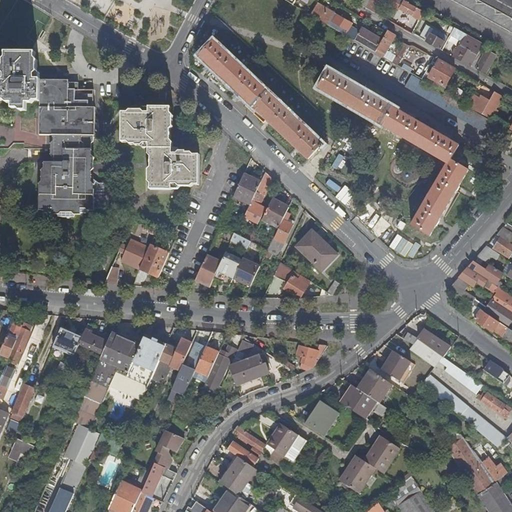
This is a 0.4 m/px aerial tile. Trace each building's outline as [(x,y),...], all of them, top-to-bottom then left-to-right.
[(284,0),(310,15),(315,6),(304,0),(284,0)] [(361,0),(359,4),(367,9),(371,0),(361,0)] [(379,0),(371,0),(367,9),(374,12),(379,0)] [(383,0),(383,1),(408,14),(412,16),(417,9),(407,3),(406,4),(398,0),(383,0)] [(511,0),(451,0),(511,32),(511,0)] [(351,23),(317,4),(311,16),(354,41),(360,31),(361,29),(351,23)] [(356,14),(351,23),(361,29),(366,19),(356,14)] [(426,26),(420,36),(427,40),(426,42),(440,49),(447,37),(426,26)] [(455,56),(454,58),(462,62),(469,66),(471,67),(472,66),(481,50),(484,44),(455,28),(454,28),(450,35),(463,42),(458,50),(455,49),(452,54),(455,56)] [(382,43),(360,31),(354,41),(376,53),(382,43)] [(396,36),(388,32),(382,43),(376,53),(384,58),(396,36)] [(322,145),(215,42),(200,56),(308,160),(322,145)] [(394,57),(391,62),(398,66),(409,47),(402,43),(396,54),(398,56),(397,59),(394,57)] [(481,50),(472,66),(477,69),(486,53),(481,50)] [(488,50),(486,53),(477,69),(486,73),(496,55),(488,50)] [(95,170),(95,157),(93,156),(93,150),(85,150),(85,144),(83,141),(83,136),(96,136),(96,108),(89,108),(89,101),(83,101),(83,99),(81,99),(81,92),(76,92),(76,90),(69,90),(69,81),(50,81),(42,81),(41,80),(36,80),(36,75),(39,73),(38,61),(36,59),(36,53),(6,52),(6,58),(4,61),(4,66),(3,66),(3,72),(5,75),(5,79),(0,80),(0,115),(1,116),(0,101),(6,101),(9,103),(14,103),(14,109),(20,108),(23,111),(28,111),(28,103),(33,103),(36,101),(41,101),(41,136),(55,136),(55,142),(52,144),(52,156),(55,158),(54,163),(46,163),(46,169),(44,171),(44,182),(41,184),(41,211),(47,211),(47,210),(49,208),(55,209),(55,213),(55,215),(61,215),(61,214),(64,213),(74,213),(77,214),(77,215),(82,215),(82,214),(82,209),(87,208),(90,210),(90,211),(96,211),(96,191),(95,190),(95,185),(93,183),(93,172),(95,170)] [(450,79),(455,69),(435,58),(422,80),(446,94),(453,81),(450,79)] [(339,76),(329,71),(319,88),(364,115),(447,164),(441,175),(437,173),(434,179),(438,181),(421,211),(417,208),(414,214),(418,216),(412,226),(430,236),(468,171),(450,161),(458,146),(449,140),(451,137),(445,134),(443,137),(414,120),(416,117),(410,114),(408,117),(379,100),(381,97),(375,93),(373,96),(345,80),(346,76),(340,73),(339,76)] [(446,94),(422,80),(412,74),(405,86),(495,138),(502,127),(493,121),(482,115),(474,110),(467,106),(446,94)] [(503,96),(495,92),(490,101),(482,115),(493,121),(497,113),(495,112),(503,96)] [(473,94),(467,106),(474,110),(481,98),(473,94)] [(474,110),(482,115),(490,101),(482,97),(481,98),(474,110)] [(123,112),(123,142),(129,142),(131,144),(137,144),(137,145),(143,145),(145,143),(150,143),(150,154),(152,157),(152,167),(150,170),(150,181),(152,183),(152,189),(173,189),(173,184),(178,184),(180,187),(192,187),(195,184),(200,184),(200,155),(195,155),(192,152),(187,153),(187,151),(181,151),(179,153),(173,153),(174,143),(171,140),(171,129),(174,127),(174,115),(171,113),(171,107),(150,107),(150,112),(145,113),(143,110),(131,110),(129,112),(123,112)] [(261,206),(273,179),(266,173),(262,182),(251,205),(245,217),(259,224),(266,208),(261,206)] [(234,197),(251,205),(262,182),(245,174),(234,197)] [(290,208),(272,200),(263,220),(280,228),(288,212),(290,208)] [(291,214),(288,212),(280,228),(273,242),(268,252),(277,256),(293,225),(287,222),(291,214)] [(144,226),(142,230),(155,236),(157,231),(144,226)] [(248,229),(244,238),(252,242),(255,236),(256,233),(248,229)] [(511,240),(511,236),(500,230),(496,235),(501,238),(510,243),(511,240)] [(313,231),(298,247),(322,271),(337,255),(313,231)] [(232,240),(249,248),(252,242),(244,238),(237,234),(235,234),(232,240)] [(252,242),(262,248),(265,241),(255,236),(252,242)] [(510,243),(501,238),(494,248),(510,258),(511,255),(511,244),(510,243)] [(122,262),(140,270),(150,248),(131,240),(128,247),(123,245),(119,253),(125,255),(122,262)] [(169,254),(151,246),(150,248),(140,270),(158,279),(169,254)] [(495,260),(500,254),(486,246),(477,257),(487,263),(491,257),(495,260)] [(243,261),(227,253),(222,262),(214,280),(220,282),(223,283),(223,284),(230,287),(234,278),(243,261)] [(207,256),(195,281),(204,285),(211,288),(214,280),(222,262),(207,256)] [(243,261),(234,278),(251,286),(260,268),(243,260),(243,261)] [(497,281),(503,273),(490,265),(488,268),(486,270),(473,261),(468,267),(473,271),(498,287),(499,287),(502,284),(497,281)] [(276,276),(287,283),(284,289),(300,299),(311,282),(282,263),(278,272),(276,276)] [(472,287),(475,282),(469,278),(473,271),(468,267),(458,278),(469,285),(472,287)] [(118,270),(112,269),(106,283),(117,285),(118,270)] [(511,297),(497,287),(498,287),(473,271),(469,278),(475,282),(483,287),(484,286),(494,292),(497,294),(494,299),(511,311),(511,297)] [(509,326),(511,320),(511,313),(497,303),(496,306),(490,302),(487,307),(475,299),(476,299),(464,291),(469,285),(458,278),(449,289),(475,306),(493,318),(494,316),(509,326)] [(336,281),(328,293),(333,295),(341,284),(336,281)] [(511,342),(511,330),(493,318),(475,306),(470,313),(476,317),(475,319),(494,331),(496,332),(495,333),(501,337),(502,336),(511,342)] [(413,318),(419,322),(424,315),(426,313),(414,317),(413,318)] [(0,354),(6,357),(10,358),(17,341),(22,329),(23,327),(13,323),(0,354),(0,353),(0,354)] [(95,327),(88,324),(83,337),(79,345),(103,355),(107,346),(102,344),(101,346),(89,340),(95,327)] [(30,333),(22,329),(17,341),(10,358),(8,361),(8,362),(16,365),(30,333)] [(425,329),(418,339),(443,356),(444,357),(452,347),(445,342),(442,345),(438,343),(441,340),(425,329)] [(69,333),(61,330),(51,353),(63,358),(63,357),(71,360),(72,357),(74,358),(79,345),(83,337),(69,331),(69,333)] [(408,333),(404,339),(414,345),(418,340),(408,333)] [(141,347),(111,335),(107,346),(103,355),(73,423),(79,425),(87,429),(91,430),(110,387),(117,373),(127,377),(141,347)] [(110,387),(142,401),(148,387),(152,379),(166,348),(145,338),(141,347),(127,377),(117,373),(110,387)] [(434,368),(439,361),(443,356),(418,339),(418,340),(414,345),(410,350),(434,368)] [(172,366),(181,370),(193,344),(183,340),(180,348),(179,351),(167,346),(166,348),(152,379),(164,384),(171,369),(172,366)] [(186,368),(195,372),(196,371),(207,345),(204,343),(203,346),(200,345),(201,341),(198,340),(186,368)] [(196,371),(209,377),(212,371),(219,355),(220,354),(212,350),(216,342),(213,340),(211,345),(208,344),(207,345),(196,371)] [(304,359),(303,363),(313,367),(314,367),(318,360),(317,360),(319,351),(300,346),(298,355),(304,356),(304,359)] [(386,363),(384,362),(379,368),(399,381),(411,363),(394,352),(389,359),(386,363)] [(203,390),(216,396),(220,387),(218,386),(228,363),(224,361),(224,359),(225,357),(219,355),(212,371),(214,372),(209,382),(207,381),(206,383),(203,390)] [(260,355),(235,365),(232,370),(238,386),(270,374),(266,363),(263,364),(260,355)] [(443,356),(439,361),(447,368),(452,363),(444,357),(443,356)] [(467,367),(474,372),(482,362),(475,357),(467,367)] [(283,359),(281,362),(293,370),(295,367),(283,359)] [(510,375),(490,361),(483,370),(507,386),(511,380),(509,379),(509,380),(507,379),(510,375)] [(411,363),(399,381),(403,384),(415,366),(411,363)] [(476,394),(483,385),(477,380),(452,363),(447,368),(446,370),(476,394)] [(0,395),(6,398),(10,388),(7,387),(14,369),(7,365),(0,381),(0,395)] [(186,368),(181,379),(189,382),(190,382),(193,377),(195,372),(186,368)] [(193,377),(206,383),(207,381),(209,377),(196,371),(195,372),(193,377)] [(373,371),(366,382),(369,383),(363,392),(382,404),(394,386),(373,371)] [(430,375),(428,377),(422,384),(498,447),(507,438),(430,375)] [(181,402),(189,382),(181,379),(176,391),(176,395),(174,399),(181,402)] [(369,383),(366,382),(360,390),(363,392),(369,383)] [(23,417),(35,389),(26,385),(14,413),(23,417)] [(342,403),(367,419),(378,402),(353,386),(342,403)] [(479,394),(477,398),(506,419),(511,411),(486,392),(482,397),(479,394)] [(378,402),(367,419),(369,421),(380,404),(378,402)] [(323,403),(308,425),(310,427),(325,404),(323,403)] [(341,414),(325,404),(310,427),(325,437),(341,414)] [(0,436),(10,414),(0,410),(0,436)] [(187,426),(174,420),(168,431),(182,437),(187,426)] [(6,431),(14,435),(19,424),(10,421),(6,431)] [(64,458),(73,461),(87,429),(79,425),(64,458)] [(276,439),(284,426),(282,425),(273,438),(276,439)] [(309,442),(284,426),(276,439),(273,438),(268,445),(290,459),(295,463),(309,442)] [(246,445),(248,443),(253,446),(250,452),(249,451),(248,452),(234,443),(229,451),(239,458),(254,467),(260,459),(259,458),(264,450),(270,454),(274,449),(267,445),(267,446),(240,428),(234,433),(240,437),(238,440),(246,445)] [(66,511),(70,504),(81,480),(84,473),(93,454),(95,447),(101,434),(91,430),(87,429),(73,461),(50,511),(66,511)] [(160,453),(167,456),(171,448),(176,450),(182,437),(168,431),(167,431),(158,452),(160,453)] [(447,441),(450,446),(463,437),(459,433),(447,441)] [(123,443),(101,434),(95,447),(105,451),(117,456),(123,443)] [(178,451),(185,438),(182,437),(176,450),(178,451)] [(382,437),(377,445),(379,447),(368,463),(378,470),(386,475),(402,450),(382,437)] [(511,511),(511,504),(500,488),(495,481),(492,477),(482,463),(482,462),(473,451),(463,437),(450,446),(447,448),(452,455),(489,511),(511,511)] [(14,448),(31,456),(35,446),(18,439),(14,448)] [(377,445),(366,462),(368,463),(379,447),(377,445)] [(480,445),(473,451),(482,462),(488,456),(480,445)] [(287,464),(290,460),(274,449),(270,454),(269,456),(285,467),(287,464)] [(96,455),(93,454),(84,473),(86,474),(88,469),(94,472),(101,458),(96,456),(96,455)] [(166,459),(159,455),(156,464),(167,469),(171,461),(166,459)] [(358,457),(347,473),(349,474),(360,458),(358,457)] [(497,467),(488,457),(482,463),(492,477),(498,473),(500,472),(503,476),(508,473),(501,464),(497,467)] [(239,458),(222,484),(231,491),(241,497),(258,470),(254,467),(239,458)] [(361,495),(378,470),(368,463),(366,462),(360,458),(349,474),(347,473),(341,482),(361,495)] [(287,464),(295,468),(298,464),(295,463),(290,459),(290,460),(287,464)] [(160,475),(164,476),(167,469),(156,464),(151,473),(144,490),(133,511),(146,511),(154,498),(150,496),(159,478),(160,475)] [(164,476),(174,481),(177,474),(169,470),(167,469),(164,476)] [(501,477),(498,473),(492,477),(495,481),(501,477)] [(417,511),(435,511),(412,476),(401,485),(417,511)] [(495,481),(500,488),(508,482),(503,476),(501,477),(495,481)] [(110,508),(118,511),(120,511),(133,485),(123,480),(110,508)] [(120,511),(133,511),(144,490),(133,485),(120,511)] [(401,511),(417,511),(401,485),(390,493),(401,511)] [(249,511),(254,506),(241,497),(231,491),(216,511),(249,511)] [(319,511),(299,499),(294,508),(299,511),(319,511)] [(367,511),(384,511),(385,511),(379,502),(367,511)] [(193,510),(188,507),(187,511),(211,511),(198,503),(193,510)]
